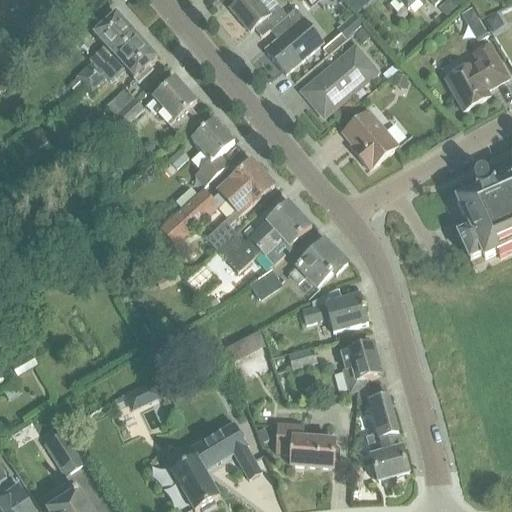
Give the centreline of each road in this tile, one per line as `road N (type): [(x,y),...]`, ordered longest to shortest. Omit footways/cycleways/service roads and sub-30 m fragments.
road 1 (residential): [(441,511),(385,269),(348,218)]
road 2 (residential): [(348,218),(164,0)]
road 3 (residential): [(348,218),(511,120)]
